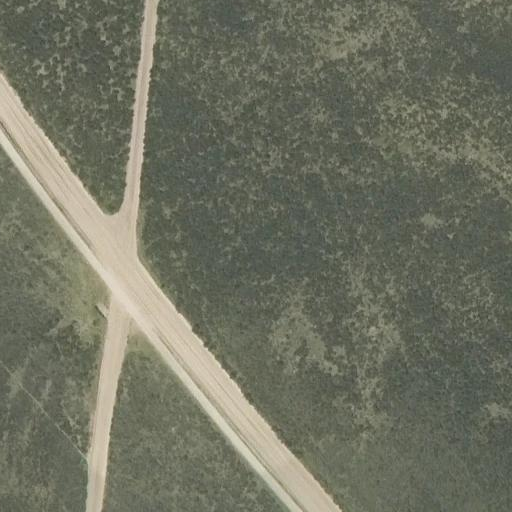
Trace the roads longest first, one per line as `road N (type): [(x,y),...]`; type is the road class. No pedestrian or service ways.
road 1 (track): [(122,266),(321,511)]
road 2 (track): [(151,0),(122,266)]
road 3 (track): [(122,266),(91,511)]
road 4 (track): [(0,99),(122,266)]
